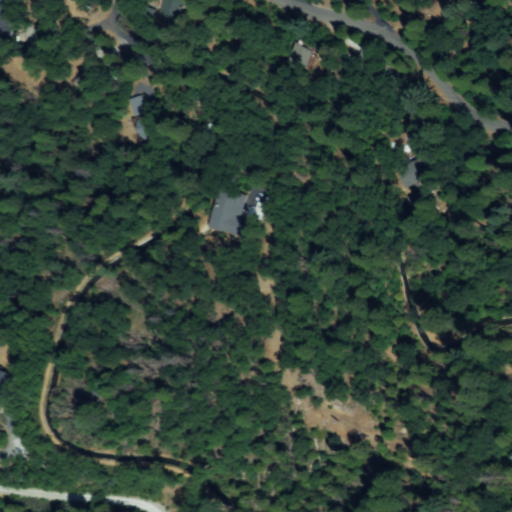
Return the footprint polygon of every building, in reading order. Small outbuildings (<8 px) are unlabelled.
[(0,0),(6,0),(13,42),(0,44),(0,0)] [(188,0),(178,26),(154,17),(151,27),(140,23),(146,8),(161,14),(166,0),(188,0)] [(434,0),(452,0),(459,8),(442,22),(428,5),(434,0)] [(314,51),(299,73),(287,65),(301,43),(314,51)] [(454,69),(443,56),(452,48),(463,60),(454,69)] [(91,94),(76,84),(90,62),(105,72),(91,94)] [(132,102),(144,98),(148,112),(137,116),(132,102)] [(138,124),(157,117),(164,135),(145,142),(138,124)] [(434,178),(406,191),(397,170),(425,158),(434,178)] [(237,220),(250,224),(246,239),(210,229),(220,190),(244,196),(237,220)] [(0,403),(0,371),(12,376),(2,404),(0,403)]
